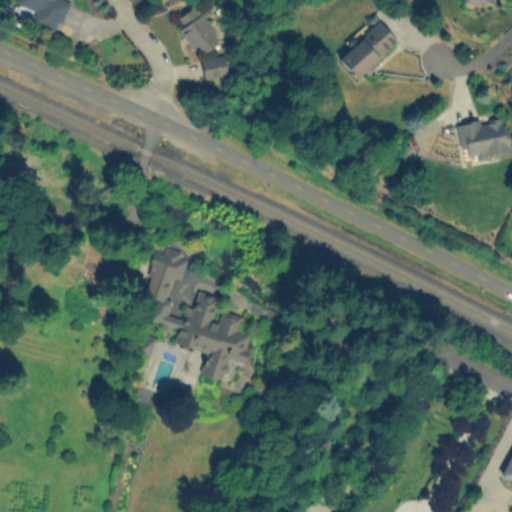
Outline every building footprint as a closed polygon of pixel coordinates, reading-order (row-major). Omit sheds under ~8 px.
[(14,0),(14,2),(34,10),(29,21),(54,32),(68,0),(14,0)] [(196,55),(219,39),(194,4),(171,20),(196,55)] [(396,38),(375,17),(349,43),(350,44),(336,58),(355,78),(396,38)] [(201,77),(228,72),(225,53),(198,58),(201,77)] [(458,149),(466,148),(469,162),(511,154),(502,113),(453,123),(458,149)] [(147,318),(176,325),(172,343),(205,350),(200,375),(218,379),(225,367),(227,358),(243,362),(249,334),(237,327),(240,314),(219,310),(216,295),(196,290),(192,306),(184,305),(182,317),(165,313),(169,298),(165,297),(167,291),(181,267),(184,255),(165,244),(162,249),(152,246),(143,290),(152,296),(147,318)] [(511,482),(511,450),(500,477),(511,482)]
